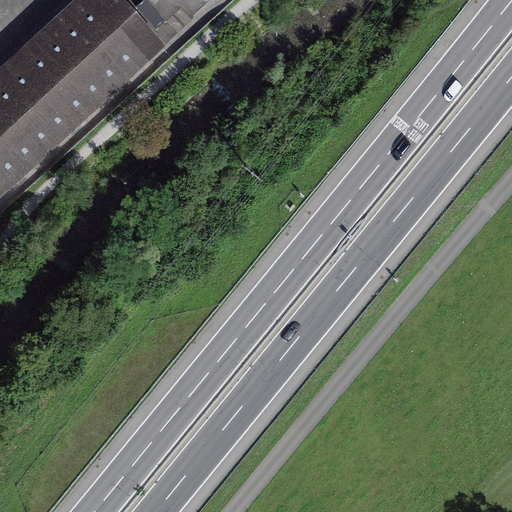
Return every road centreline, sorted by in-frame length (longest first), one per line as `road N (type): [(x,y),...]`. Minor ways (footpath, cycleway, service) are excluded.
road 1 (trunk): [(511,1),(94,511)]
road 2 (trunk): [(155,511),(511,77)]
